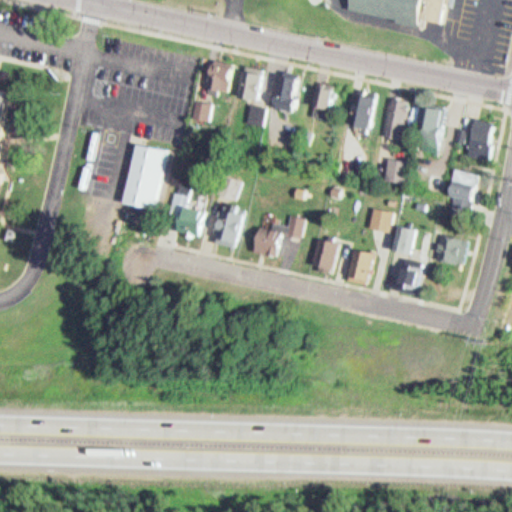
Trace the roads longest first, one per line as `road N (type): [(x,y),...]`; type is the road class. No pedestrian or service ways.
road 1 (trunk): [(511,439),(0,420)]
road 2 (trunk): [(0,452),(511,468)]
road 3 (tertiary): [(511,89),(88,0)]
road 4 (residential): [(480,326),(167,253)]
road 5 (residential): [(480,326),(511,164)]
